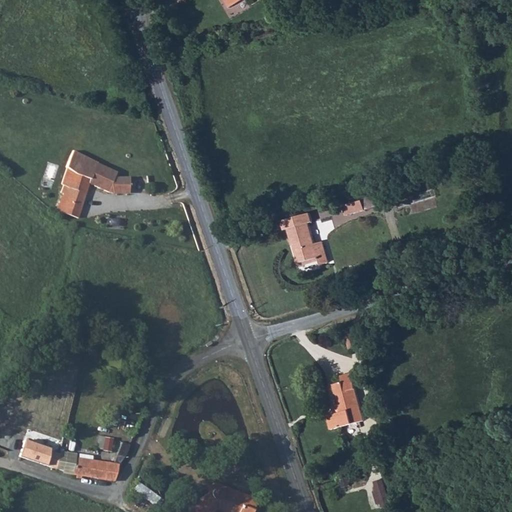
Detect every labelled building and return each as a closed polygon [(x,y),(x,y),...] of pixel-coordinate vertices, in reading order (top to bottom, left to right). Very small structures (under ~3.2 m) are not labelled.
[(97,164),(97,163),(73,150),(69,158),(65,167),(66,168),(61,184),(63,185),(60,192),(63,193),(67,195),(61,212),(78,218),(89,184),(108,192),(113,193),(129,193),(129,177),(114,177),(116,173),(97,164)] [(366,195),(365,192),(342,199),(346,215),(366,210),(362,196),(366,195)] [(63,193),(55,210),(61,212),(67,195),(63,193)] [(362,196),(366,210),(379,206),(375,193),(366,195),(362,196)] [(309,223),(313,222),(310,213),(282,221),(285,230),(288,229),(293,245),(296,244),(302,262),(319,257),(319,260),(321,265),(329,262),(323,241),(315,244),(309,223)] [(293,245),(299,266),(319,260),(319,257),(302,262),(296,244),(293,245)] [(360,348),(356,332),(346,334),(350,350),(360,348)] [(332,429),(365,420),(352,373),(341,376),(343,382),(334,384),(341,412),(328,416),(332,429)] [(99,436),(97,449),(113,452),(116,439),(99,436)] [(49,448),(32,442),(27,459),(56,469),(59,453),(49,450),(49,448)] [(117,453),(124,456),(128,446),(121,443),(117,453)] [(74,457),(72,475),(97,479),(114,481),(118,464),(109,462),(74,457)] [(383,507),(391,505),(383,479),(375,481),(378,490),(373,491),(377,504),(382,503),(383,507)] [(134,491),(154,507),(161,498),(142,482),(134,491)] [(206,488),(208,492),(212,489),(213,488),(214,488),(216,488),(217,488),(219,488),(220,489),(221,490),(221,492),(222,492),(225,486),(220,484),(218,484),(216,484),(213,484),(211,485),(210,486),(206,488)] [(251,511),(257,499),(225,486),(222,492),(221,492),(221,490),(220,489),(219,488),(217,488),(216,488),(214,488),(213,488),(212,489),(208,492),(181,511),(208,511),(217,505),(233,511),(251,511)]
